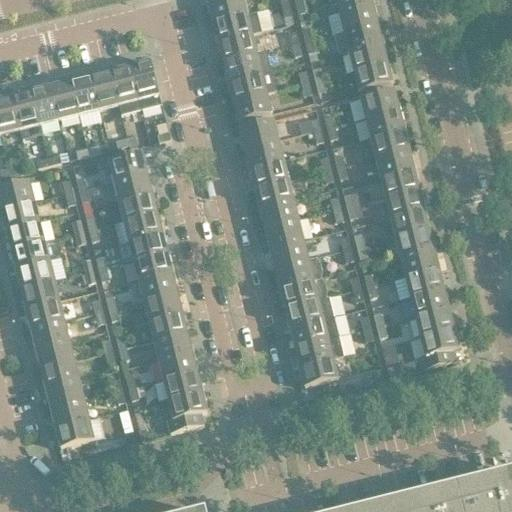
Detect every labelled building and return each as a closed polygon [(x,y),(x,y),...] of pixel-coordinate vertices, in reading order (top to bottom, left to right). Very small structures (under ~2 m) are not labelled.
[(242,0),(237,0),(209,7),(214,27),(247,19),(242,0)] [(287,0),(279,0),(282,10),(290,8),(287,0)] [(370,0),(334,0),(339,17),(373,8),(370,0)] [(303,5),(295,7),(298,18),(306,16),(303,5)] [(290,8),(282,10),(285,22),(293,20),(290,8)] [(373,8),(339,17),(344,36),(378,28),(373,8)] [(247,19),(214,27),(219,47),(252,39),(247,19)] [(378,28),(344,36),(334,39),(339,59),(349,56),(382,48),(378,28)] [(302,34),(305,46),(313,44),(310,32),(302,34)] [(297,36),(289,38),(292,50),(300,48),(297,36)] [(252,39),(219,47),(224,67),(257,58),(252,39)] [(313,44),(305,46),(308,58),(316,56),(313,44)] [(300,48),(292,50),(295,61),(302,59),(300,48)] [(382,48),(349,56),(354,76),(387,68),(382,48)] [(267,56),(257,58),(224,67),(229,86),(272,76),(267,56)] [(162,107),(151,66),(131,71),(141,112),(142,112),(144,113),(159,110),(160,107),(162,107)] [(387,68),(354,76),(359,97),(393,88),(387,68)] [(141,112),(131,71),(111,76),(119,109),(121,118),(124,119),(139,115),(140,112),(141,112)] [(312,74),(315,86),(323,84),(320,72),(312,74)] [(307,75),(299,77),(302,89),(309,87),(307,75)] [(111,76),(91,81),(100,114),(119,109),(111,76)] [(272,76),(229,86),(234,106),(267,98),(277,95),(272,76)] [(91,81),(71,86),(80,119),(100,114),(91,81)] [(323,84),(315,86),(318,97),(326,95),(323,84)] [(71,86),(51,91),(60,124),(80,119),(71,86)] [(309,87),(302,89),(305,101),(312,99),(309,87)] [(51,91),(31,96),(40,129),(60,124),(51,91)] [(361,102),(366,123),(399,115),(394,94),(361,102)] [(31,96),(12,101),(20,134),(22,144),(29,142),(42,139),(40,129),(31,96)] [(267,98),(234,106),(239,127),(272,118),(267,98)] [(12,101),(0,103),(0,138),(0,139),(20,134),(12,101)] [(399,115),(366,123),(371,143),(404,135),(399,115)] [(324,121),(327,133),(335,131),(332,119),(324,121)] [(318,123),(311,125),(314,136),(321,134),(318,123)] [(274,124),(240,133),(245,153),(279,145),(274,124)] [(335,131),(327,133),(330,145),(338,143),(335,131)] [(321,134),(314,136),(316,148),(324,146),(321,134)] [(404,135),(371,143),(376,163),(409,154),(404,135)] [(157,139),(159,147),(171,144),(169,136),(157,139)] [(135,140),(128,142),(130,150),(131,154),(138,152),(135,140)] [(116,145),(118,153),(130,150),(128,142),(116,145)] [(279,145),(245,153),(250,173),(284,165),(279,145)] [(99,149),(88,152),(90,160),(101,157),(99,149)] [(76,155),(78,163),(90,160),(88,152),(76,155)] [(409,154),(376,163),(381,183),(414,174),(409,154)] [(109,166),(114,186),(148,178),(142,157),(109,166)] [(60,159),(48,162),(50,170),(62,167),(60,159)] [(342,159),(334,161),(337,172),(345,171),(342,159)] [(36,165),(38,173),(50,170),(48,162),(36,165)] [(328,162),(321,164),(323,176),(331,174),(328,162)] [(284,165),(250,173),(255,193),(289,185),(284,165)] [(20,169),(8,172),(10,180),(22,177),(20,169)] [(345,171),(337,172),(340,184),(348,182),(345,171)] [(10,180),(8,172),(1,174),(4,186),(11,184),(10,180)] [(331,174),(323,176),(326,187),(334,185),(331,174)] [(414,174),(381,183),(386,202),(419,194),(414,174)] [(148,178),(114,186),(119,206),(153,198),(148,178)] [(84,182),(76,183),(79,195),(87,193),(84,182)] [(70,185),(63,187),(66,198),(73,197),(70,185)] [(289,185),(255,193),(260,213),(294,204),(289,185)] [(0,193),(0,208),(1,214),(35,206),(30,186),(0,193)] [(87,193),(79,195),(82,207),(90,205),(87,193)] [(419,194),(386,202),(391,222),(424,214),(419,194)] [(73,197),(66,198),(68,210),(76,208),(73,197)] [(153,198),(119,206),(124,226),(157,217),(153,198)] [(355,210),(352,198),(344,200),(347,212),(355,210)] [(338,202),(330,204),(333,216),(341,214),(338,202)] [(294,204),(260,213),(265,233),(299,224),(294,204)] [(35,206),(1,214),(6,234),(40,226),(35,206)] [(367,207),(355,210),(358,222),(370,218),(367,207)] [(355,210),(347,212),(350,224),(358,222),(355,210)] [(341,214),(333,216),(336,227),(344,225),(341,214)] [(424,214),(391,222),(396,242),(429,234),(424,214)] [(157,217),(124,226),(129,246),(162,237),(157,217)] [(94,221),(86,223),(89,235),(97,233),(94,221)] [(299,224),(265,233),(270,252),(304,244),(299,224)] [(80,225),(73,226),(75,238),(83,236),(80,225)] [(40,226),(6,234),(11,254),(45,246),(40,226)] [(97,233),(89,235),(92,246),(100,244),(97,233)] [(429,234),(396,242),(401,262),(434,254),(429,234)] [(83,236),(75,238),(78,250),(86,248),(83,236)] [(162,237),(129,246),(134,265),(167,257),(162,237)] [(354,240),(357,252),(365,250),(362,238),(354,240)] [(348,242),(340,244),(343,255),(351,253),(348,242)] [(304,244),(270,252),(275,272),(309,264),(309,263),(304,244)] [(45,246),(11,254),(16,274),(50,265),(45,246)] [(365,250),(357,252),(360,263),(367,261),(365,250)] [(351,253),(343,255),(346,267),(354,265),(351,253)] [(434,254),(401,262),(406,282),(439,274),(434,254)] [(167,257),(134,265),(139,285),(172,277),(167,257)] [(104,261),(96,263),(99,274),(107,272),(104,261)] [(309,264),(275,272),(280,292),(321,282),(321,281),(322,275),(320,268),(317,263),(316,261),(309,263),(309,264)] [(90,264),(82,266),(85,278),(93,276),(90,264)] [(50,265),(16,274),(21,294),(55,285),(50,265)] [(107,272),(99,274),(102,286),(110,284),(107,272)] [(439,274),(406,282),(411,302),(444,293),(439,274)] [(93,276),(85,278),(88,289),(96,287),(93,276)] [(172,277),(139,285),(144,305),(177,297),(172,277)] [(364,280),(367,292),(375,290),(372,278),(364,280)] [(358,281),(350,283),(353,295),(361,293),(358,281)] [(321,282),(280,292),(285,312),(328,301),(326,301),(327,295),(325,288),(322,283),(321,282)] [(55,285),(21,294),(26,313),(60,305),(55,285)] [(375,290),(367,292),(370,303),(377,301),(375,290)] [(361,293),(353,295),(356,307),(364,305),(361,293)] [(444,293),(411,302),(416,321),(449,313),(444,293)] [(177,297),(144,305),(149,325),(182,317),(177,297)] [(114,300),(106,302),(109,314),(117,312),(114,300)] [(328,301),(285,312),(290,332),(333,321),(328,301)] [(100,304),(92,306),(95,317),(103,315),(100,304)] [(60,305),(26,313),(31,333),(65,325),(60,305)] [(117,312),(109,314),(112,326),(120,324),(117,312)] [(449,313),(416,321),(420,341),(454,333),(449,313)] [(103,315),(95,317),(98,329),(106,327),(103,315)] [(182,317),(149,325),(154,345),(187,337),(182,317)] [(374,319),(377,331),(384,329),(382,317),(374,319)] [(333,321),(290,332),(295,352),(338,341),(333,321)] [(368,321),(360,323),(363,335),(371,333),(368,321)] [(65,325),(31,333),(36,353),(70,345),(65,325)] [(384,329),(377,331),(380,343),(387,341),(384,329)] [(371,333),(363,335),(366,346),(374,344),(371,333)] [(454,333),(420,341),(425,361),(419,362),(423,375),(456,367),(453,355),(459,353),(454,333)] [(187,337),(154,345),(159,365),(192,356),(187,337)] [(124,340),(116,342),(119,354),(127,352),(124,340)] [(338,341),(295,352),(300,372),(334,363),(343,361),(338,341)] [(110,344),(102,346),(105,357),(113,355),(110,344)] [(70,345),(36,353),(41,373),(75,365),(70,345)] [(127,352),(119,354),(122,365),(130,363),(127,352)] [(113,355),(105,357),(108,369),(116,367),(113,355)] [(192,356),(159,365),(164,385),(197,376),(192,356)] [(334,363),(300,372),(305,392),(339,384),(334,363)] [(75,365),(41,373),(46,393),(79,385),(75,365)] [(390,384),(398,382),(395,370),(387,372),(390,384)] [(381,374),(374,376),(376,387),(384,385),(381,374)] [(197,376),(164,385),(169,404),(202,396),(197,376)] [(134,380),(126,382),(129,393),(137,391),(134,380)] [(120,383),(112,385),(115,397),(123,395),(120,383)] [(79,385),(46,393),(51,413),(84,404),(79,385)] [(137,391),(129,393),(132,405),(140,403),(137,391)] [(123,395),(115,397),(118,408),(126,406),(123,395)] [(207,416),(202,396),(169,404),(172,417),(167,419),(168,425),(171,438),(204,430),(202,418),(207,416)] [(84,404),(51,413),(56,433),(89,424),(84,404)] [(89,424),(56,433),(61,453),(95,445),(89,424)] [(147,433),(139,434),(142,446),(150,444),(147,433)] [(133,436),(126,438),(128,450),(136,448),(133,436)] [(511,511),(511,475),(462,488),(468,511),(511,511)] [(428,497),(409,502),(411,511),(468,511),(462,488),(441,494),(441,491),(428,494),(428,497)] [(376,510),(367,511),(411,511),(409,502),(389,507),(388,504),(375,507),(376,510)]
